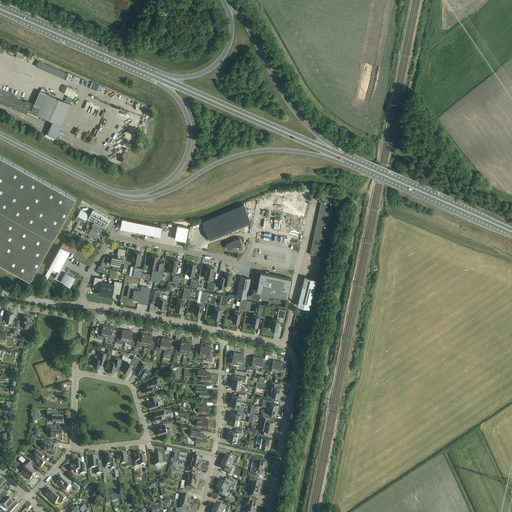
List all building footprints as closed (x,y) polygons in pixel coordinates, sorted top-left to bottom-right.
[(39,62),(37,67),(66,76),(67,70),(39,62)] [(6,92),(0,89),(0,102),(9,106),(10,106),(13,107),(13,108),(27,114),(31,103),(26,101),(25,103),(17,99),(18,97),(14,95),(13,97),(5,93),(6,92)] [(31,112),(37,114),(53,121),(62,125),(71,104),(40,90),(31,112)] [(62,125),(53,121),(51,126),(48,132),(47,134),(56,137),(58,133),(60,130),(62,125)] [(0,264),(30,281),(76,199),(0,156),(0,264)] [(299,190),(294,215),(305,217),(310,193),(299,190)] [(322,257),(335,197),(322,194),(310,254),(322,257)] [(269,200),(267,209),(287,214),(289,204),(269,200)] [(243,203),(202,221),(209,240),(237,228),(234,219),(247,213),(243,203)] [(106,227),(108,223),(110,219),(93,209),(88,218),(94,222),(93,224),(93,223),(90,228),(91,228),(88,233),(97,238),(99,233),(100,234),(103,229),(100,227),(101,225),(106,227)] [(81,210),(78,215),(86,219),(89,214),(81,210)] [(160,236),(162,227),(122,219),(120,228),(160,236)] [(175,239),(186,241),(189,227),(177,225),(175,239)] [(242,250),(244,238),(238,237),(237,239),(226,244),(228,249),(236,246),(235,248),(242,250)] [(70,285),(75,276),(60,268),(70,251),(61,246),(50,266),(58,271),(55,277),(61,280),(60,281),(65,283),(70,285)] [(124,261),(126,250),(118,248),(117,255),(118,255),(117,258),(112,257),(110,264),(120,266),(121,260),(124,261)] [(139,264),(141,253),(133,251),(132,255),(133,255),(131,263),(134,263),(134,267),(135,267),(133,276),(141,278),(143,268),(137,267),(138,264),(139,264)] [(147,260),(147,261),(148,263),(149,263),(148,266),(153,267),(150,280),(160,282),(164,262),(158,261),(159,256),(151,255),(150,258),(149,257),(148,258),(147,259),(147,260)] [(176,272),(178,260),(170,259),(169,263),(170,263),(168,270),(171,271),(171,274),(173,275),(171,283),(178,284),(180,276),(175,275),(175,272),(176,272)] [(194,276),(197,264),(188,262),(188,267),(187,274),(190,275),(189,278),(191,279),(190,286),(197,288),(197,286),(198,280),(193,279),(194,276)] [(212,279),(215,268),(206,266),(205,270),(206,270),(204,278),(208,279),(207,282),(208,282),(207,290),(214,291),(215,283),(210,282),(211,279),(212,279)] [(50,267),(44,278),(47,279),(53,269),(50,267)] [(259,299),(259,297),(262,298),(267,299),(269,294),(288,298),(292,278),(268,274),(269,272),(266,271),(266,273),(260,272),(258,282),(254,281),(251,297),(259,299)] [(230,286),(232,275),(225,273),(224,278),(220,277),(218,287),(225,289),(225,285),(230,286)] [(246,298),(250,278),(240,276),(236,296),(246,298)] [(95,277),(92,289),(100,290),(99,294),(105,296),(108,283),(102,282),(102,278),(95,277)] [(309,308),(314,289),(316,280),(305,277),(302,286),(297,305),(309,308)] [(108,283),(105,296),(111,297),(112,293),(120,294),(122,282),(114,281),(114,285),(108,283)] [(147,304),(150,288),(141,287),(140,290),(138,290),(138,289),(138,288),(137,288),(136,288),(135,288),(134,289),(129,288),(127,297),(139,299),(138,302),(147,304)] [(189,299),(191,289),(184,287),(182,299),(178,298),(177,305),(176,305),(175,306),(174,307),(174,308),(174,309),(175,309),(176,310),(182,311),(184,301),(186,301),(186,298),(189,299)] [(158,306),(158,307),(158,308),(161,308),(162,307),(164,308),(166,299),(163,298),(163,295),(161,294),(161,291),(154,290),(153,298),(159,300),(158,306)] [(208,303),(210,292),(203,291),(200,303),(197,302),(195,309),(194,309),(194,310),(193,311),(193,312),(194,313),(195,314),(201,315),(203,305),(204,306),(205,302),(208,303)] [(226,307),(228,296),(221,295),(219,308),(215,308),(214,313),(213,313),(212,314),(211,315),(212,316),(212,317),(213,318),(219,319),(221,309),(223,309),(223,306),(226,307)] [(246,311),(248,300),(241,299),(239,310),(235,310),(234,317),(233,317),(232,317),(231,318),(231,319),(231,320),(232,321),(233,321),(239,323),(241,313),(242,313),(243,310),(246,311)] [(250,322),(250,323),(250,324),(250,325),(251,325),(257,327),(259,319),(259,317),(261,317),(261,314),(264,314),(265,313),(267,304),(263,303),(257,302),(256,302),(255,306),(254,310),(255,310),(254,312),(257,313),(257,314),(254,314),(252,321),(251,321),(250,321),(250,322)] [(284,318),(286,310),(279,309),(276,320),(273,319),(272,325),(271,325),(270,325),(269,326),(269,327),(269,328),(270,329),(271,329),(277,331),(280,317),(284,318)] [(13,328),(15,321),(12,321),(13,313),(7,312),(5,321),(11,323),(10,327),(13,328)] [(28,327),(31,317),(24,315),(23,321),(21,321),(18,321),(16,328),(23,329),(26,327),(28,327)] [(106,337),(108,326),(103,325),(102,332),(98,331),(97,339),(102,340),(103,336),(106,337)] [(108,326),(106,337),(109,337),(109,340),(111,340),(110,340),(114,341),(115,335),(112,334),(113,327),(108,326)] [(126,341),(128,330),(122,329),(121,336),(118,335),(116,343),(122,344),(123,340),(126,341)] [(128,330),(126,341),(128,341),(128,344),(130,344),(130,345),(133,346),(135,339),(131,338),(133,331),(128,330)] [(145,345),(147,334),(142,333),(142,336),(138,335),(136,347),(139,347),(139,346),(142,347),(142,344),(145,345)] [(147,334),(145,345),(148,345),(147,349),(150,349),(153,349),(154,343),(151,342),(152,335),(147,334)] [(165,349),(167,338),(162,337),(160,344),(157,343),(156,351),(159,351),(159,350),(161,351),(162,348),(165,349)] [(167,338),(165,349),(164,352),(172,354),(174,347),(171,346),(172,339),(167,338)] [(184,353),(186,342),(181,341),(180,348),(177,347),(175,355),(181,356),(181,352),(184,353)] [(186,342),(184,353),(187,353),(187,357),(192,358),(193,351),(190,350),(191,343),(186,342)] [(195,358),(200,359),(201,356),(204,357),(206,346),(201,345),(200,348),(197,348),(195,358)] [(206,346),(204,357),(207,357),(206,361),(211,362),(213,355),(210,354),(211,347),(206,346)] [(105,365),(106,360),(107,353),(100,352),(99,357),(98,357),(98,356),(97,356),(97,355),(96,355),(95,355),(95,356),(94,356),(94,358),(95,358),(94,362),(93,362),(92,363),(92,364),(92,365),(93,365),(93,366),(100,368),(101,364),(105,365)] [(237,363),(239,353),(234,352),(232,359),(229,358),(228,363),(228,365),(231,366),(233,366),(233,365),(234,363),(237,363)] [(239,353),(237,363),(240,364),(239,368),(244,369),(245,361),(243,361),(244,354),(239,353)] [(135,368),(140,360),(134,356),(130,363),(127,361),(122,370),(128,374),(132,367),(135,368)] [(256,367),(258,357),(253,356),(252,363),(248,362),(247,369),(253,370),(253,367),(256,367)] [(120,366),(121,359),(114,357),(113,362),(110,361),(108,369),(115,371),(117,365),(120,366)] [(258,357),(256,367),(259,368),(258,371),(264,372),(265,365),(262,365),(263,358),(258,357)] [(276,371),(278,361),(273,360),(271,367),(268,366),(267,374),(270,375),(271,370),(276,371)] [(147,374),(149,370),(145,368),(147,364),(141,361),(136,371),(139,373),(137,376),(143,379),(146,373),(147,374)] [(278,361),(276,371),(279,372),(278,375),(283,376),(285,370),(282,369),(283,362),(278,361)] [(211,381),(211,374),(206,373),(206,370),(198,370),(197,376),(201,377),(201,381),(211,381)] [(231,382),(241,384),(242,382),(245,382),(246,377),(239,376),(239,379),(232,377),(231,382)] [(144,386),(143,387),(145,394),(154,391),(157,390),(157,388),(156,386),(156,385),(160,384),(159,382),(159,380),(158,378),(156,379),(154,379),(151,380),(149,381),(147,381),(147,382),(146,382),(146,383),(147,385),(146,386),(145,386),(144,386)] [(241,387),(241,384),(231,382),(230,387),(237,389),(236,392),(244,393),(244,390),(243,390),(244,388),(241,387)] [(268,387),(268,390),(271,391),(281,393),(282,388),(281,387),(278,387),(279,384),(269,382),(268,387)] [(210,397),(210,390),(205,389),(205,386),(196,385),(196,392),(199,392),(199,397),(210,397)] [(280,398),(281,393),(271,391),(270,393),(267,393),(266,398),(273,399),(273,396),(280,398)] [(230,400),(241,402),(241,399),(244,400),(245,395),(239,393),(238,396),(231,395),(230,400)] [(157,400),(156,395),(150,397),(151,400),(152,400),(153,401),(147,403),(149,409),(160,407),(158,400),(157,400)] [(265,404),(264,407),(267,408),(278,410),(279,405),(272,403),(273,400),(266,399),(265,404)] [(240,405),(241,402),(230,400),(229,405),(236,407),(235,409),(243,411),(244,406),(240,405)] [(209,413),(209,406),(204,405),(205,402),(195,401),(195,408),(194,408),(194,409),(194,410),(194,411),(195,412),(196,413),(197,413),(197,414),(198,414),(199,414),(199,413),(209,413)] [(263,410),(262,415),(269,416),(270,414),(276,415),(277,415),(278,410),(267,408),(267,410),(263,410)] [(165,415),(164,413),(163,409),(154,412),(155,415),(151,416),(153,422),(163,420),(162,416),(165,415)] [(63,415),(57,415),(58,411),(48,411),(47,417),(52,417),(52,422),(63,423),(63,415)] [(229,418),(240,420),(240,417),(245,418),(245,415),(244,414),(244,412),(238,411),(237,414),(230,413),(229,418)] [(208,427),(208,420),(204,420),(205,417),(193,416),(193,420),(197,420),(196,427),(208,427)] [(262,424),(274,427),(275,422),(269,420),(269,417),(261,416),(261,419),(260,424),(262,424)] [(239,423),(240,420),(229,418),(228,423),(235,424),(234,427),(241,428),(242,423),(239,423)] [(273,432),(274,427),(262,424),(261,427),(260,427),(259,432),(266,434),(266,431),(273,432)] [(62,438),(62,430),(55,430),(55,426),(47,426),(46,431),(51,431),(51,438),(56,438),(56,437),(62,438)] [(165,426),(156,428),(158,435),(163,434),(164,437),(166,436),(172,434),(170,429),(166,430),(167,429),(166,427),(165,427),(165,426)] [(227,435),(237,437),(238,434),(241,435),(242,430),(235,428),(235,431),(228,430),(227,435)] [(205,444),(207,437),(203,436),(203,433),(191,430),(190,436),(196,438),(195,442),(205,444)] [(260,442),(271,444),(272,439),(265,437),(266,435),(258,433),(257,438),(261,439),(260,442)] [(237,440),(237,437),(227,435),(226,440),(233,442),(232,445),(239,446),(240,441),(237,440)] [(53,453),(54,447),(51,446),(52,443),(43,441),(41,446),(45,447),(44,451),(53,453)] [(271,444),(260,442),(256,441),(256,444),(257,444),(256,449),(262,451),(263,448),(270,449),(271,444)] [(155,465),(163,465),(163,464),(166,463),(165,451),(158,449),(157,453),(158,453),(159,455),(154,456),(155,465)] [(46,462),(42,459),(45,457),(38,451),(33,456),(36,458),(33,461),(41,468),(46,462)] [(135,462),(135,467),(139,466),(146,465),(145,456),(142,457),(141,452),(134,453),(135,462)] [(192,453),(190,463),(201,465),(202,460),(198,459),(199,455),(192,453)] [(127,458),(126,454),(119,455),(120,465),(125,464),(126,468),(131,467),(130,457),(127,458)] [(224,461),(232,464),(233,461),(237,463),(239,458),(232,454),(231,457),(227,455),(224,461)] [(112,461),(112,456),(104,456),(105,462),(105,468),(110,467),(111,469),(116,468),(115,460),(112,461)] [(90,469),(95,468),(96,474),(102,474),(101,461),(97,462),(97,457),(89,458),(90,469)] [(255,468),(264,470),(265,464),(259,463),(260,459),(253,457),(251,467),(255,468)] [(80,474),(87,474),(86,466),(85,464),(82,465),(81,460),(74,461),(75,465),(70,465),(71,472),(79,471),(80,474)] [(30,480),(36,473),(30,468),(33,466),(27,461),(22,467),(24,468),(24,471),(22,473),(26,477),(30,480)] [(230,468),(232,464),(224,461),(221,466),(225,468),(224,471),(230,474),(233,469),(230,468)] [(200,471),(201,465),(190,463),(188,468),(188,471),(195,473),(196,470),(200,471)] [(263,475),(264,470),(255,468),(254,473),(249,472),(248,475),(256,477),(257,474),(263,475)] [(185,482),(197,484),(198,479),(194,478),(195,475),(187,473),(185,482)] [(66,490),(71,484),(63,477),(57,482),(66,490)] [(221,480),(219,485),(228,489),(230,490),(232,487),(234,488),(236,483),(226,478),(224,481),(221,480)] [(252,483),(251,488),(260,490),(261,484),(255,483),(255,480),(249,479),(249,482),(252,483)] [(190,491),(190,489),(196,490),(197,484),(185,482),(183,490),(190,491)] [(228,489),(219,485),(216,490),(219,491),(218,494),(229,499),(230,496),(228,495),(229,493),(230,490),(228,489)] [(260,490),(251,488),(249,488),(248,493),(245,492),(244,496),(257,498),(257,495),(259,495),(260,490)] [(58,495),(56,494),(56,493),(51,489),(46,495),(55,504),(58,500),(61,503),(66,498),(61,493),(59,496),(58,495)] [(180,492),(178,500),(190,503),(191,497),(186,496),(186,493),(180,492)] [(4,507),(10,500),(6,497),(8,495),(6,493),(0,499),(0,504),(4,507)] [(244,508),(256,510),(257,505),(255,504),(256,501),(244,499),(243,502),(245,502),(244,508)] [(10,500),(4,507),(7,510),(6,511),(11,511),(18,504),(15,502),(14,504),(10,500)] [(190,503),(178,500),(177,503),(174,503),(173,508),(186,511),(187,508),(189,508),(190,508),(191,505),(189,505),(190,503)] [(157,511),(164,511),(167,511),(164,502),(155,505),(156,508),(157,511)] [(228,511),(230,507),(224,503),(222,506),(216,504),(214,509),(220,511),(223,511),(224,510),(228,511)]
